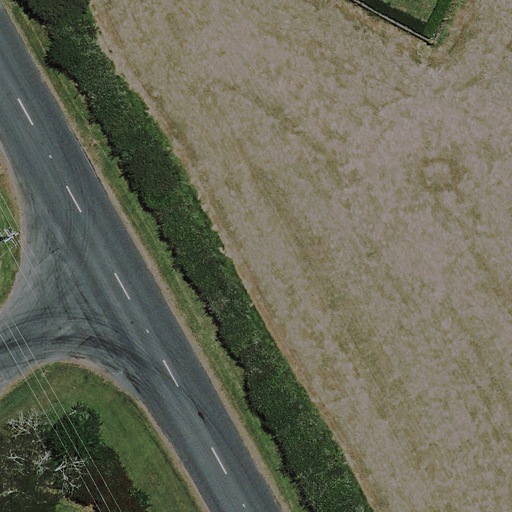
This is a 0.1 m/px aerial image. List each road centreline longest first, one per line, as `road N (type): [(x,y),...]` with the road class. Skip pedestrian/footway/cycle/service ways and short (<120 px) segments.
road 1 (unclassified): [(112,255),(256,511)]
road 2 (unclassified): [(0,50),(112,255)]
road 3 (residential): [(112,255),(0,347)]
